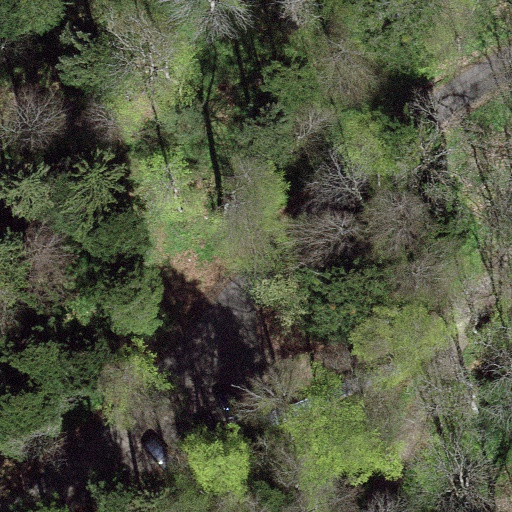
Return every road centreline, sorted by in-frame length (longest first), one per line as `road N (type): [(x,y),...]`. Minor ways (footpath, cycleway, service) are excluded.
road 1 (unclassified): [(13,511),(114,452),(244,284),(408,122),(511,60)]
road 2 (track): [(511,299),(114,452)]
